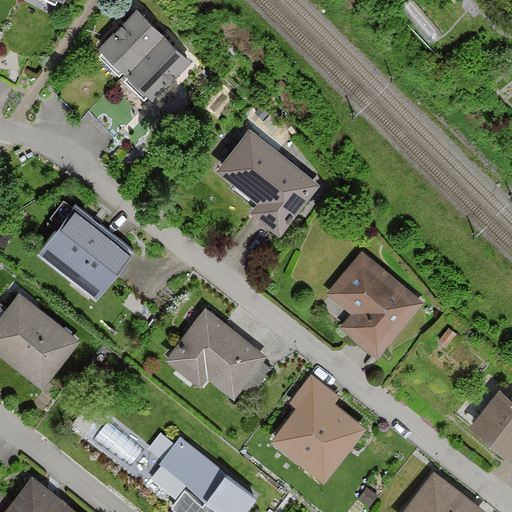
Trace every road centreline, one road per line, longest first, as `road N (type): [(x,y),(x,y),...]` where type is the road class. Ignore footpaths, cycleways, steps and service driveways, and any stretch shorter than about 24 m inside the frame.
road 1 (residential): [(511,505),(97,183),(0,133)]
road 2 (residential): [(114,511),(0,420)]
